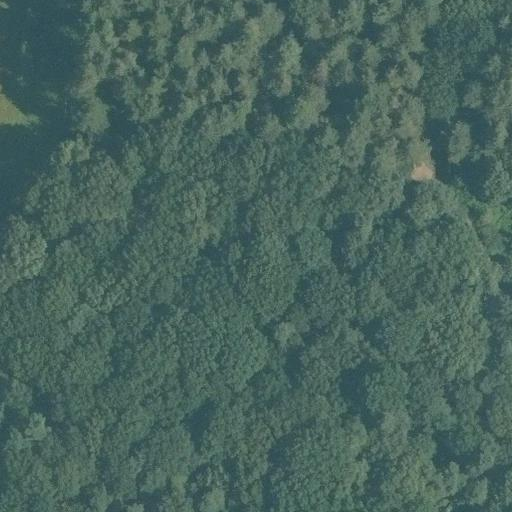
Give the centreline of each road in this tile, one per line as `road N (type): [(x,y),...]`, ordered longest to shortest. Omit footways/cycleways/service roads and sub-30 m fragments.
road 1 (track): [(72,126),(441,201)]
road 2 (track): [(441,201),(365,260),(251,511)]
road 3 (track): [(448,0),(420,109),(441,201)]
road 4 (track): [(72,126),(61,0)]
road 5 (track): [(0,229),(72,126)]
